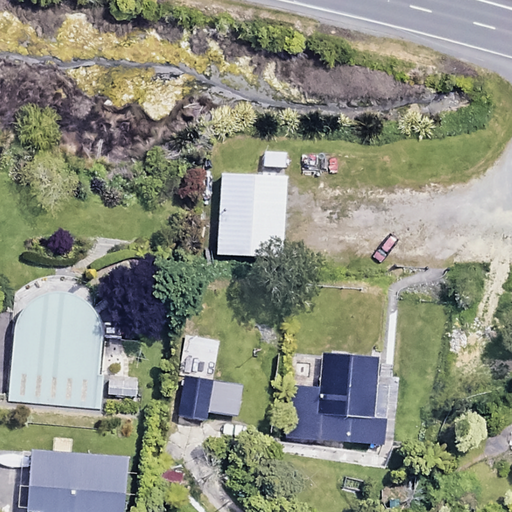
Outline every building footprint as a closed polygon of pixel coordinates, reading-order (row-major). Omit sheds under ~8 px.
[(282,174),(218,172),(215,253),(279,255),(282,174)] [(3,399),(98,406),(99,393),(136,396),(137,376),(95,373),(98,324),(91,311),(80,301),(67,295),(52,292),(37,295),(24,301),(9,318),(3,399)] [(375,354),(319,351),(317,386),(292,385),(289,438),(381,443),(383,414),(372,414),(375,354)] [(239,383),(179,374),(173,415),(203,420),(205,411),(234,415),(239,383)] [(511,424),(504,424),(502,455),(511,455),(511,424)] [(119,511),(123,455),(30,449),(26,511),(119,511)]
